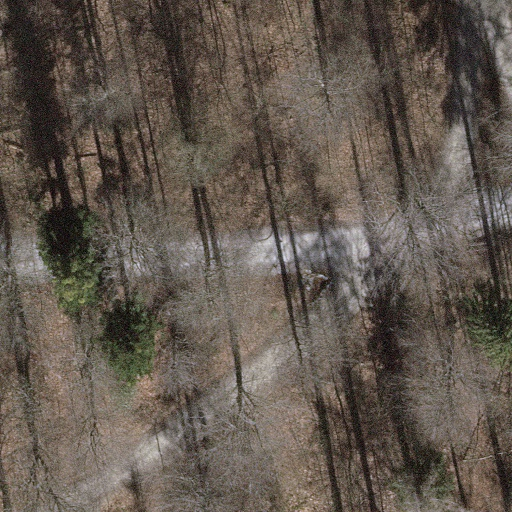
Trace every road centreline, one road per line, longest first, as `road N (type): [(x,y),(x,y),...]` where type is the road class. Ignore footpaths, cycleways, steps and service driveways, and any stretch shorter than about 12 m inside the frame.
road 1 (track): [(467,0),(461,139),(452,172),(416,231),(358,291),(261,369),(58,511)]
road 2 (track): [(0,252),(511,219)]
